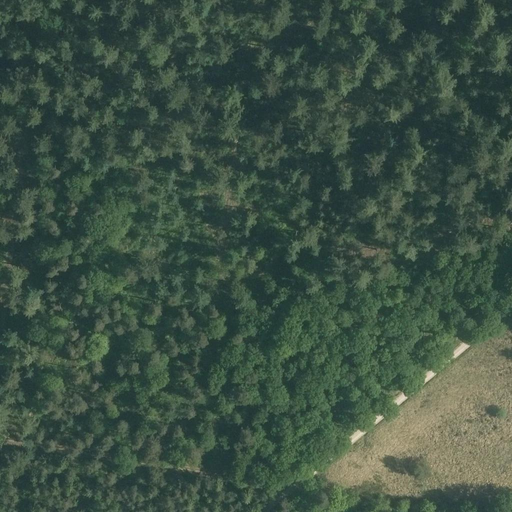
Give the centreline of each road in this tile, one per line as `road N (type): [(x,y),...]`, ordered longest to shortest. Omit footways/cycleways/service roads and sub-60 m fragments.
road 1 (track): [(267,511),(511,305)]
road 2 (track): [(294,489),(0,439)]
